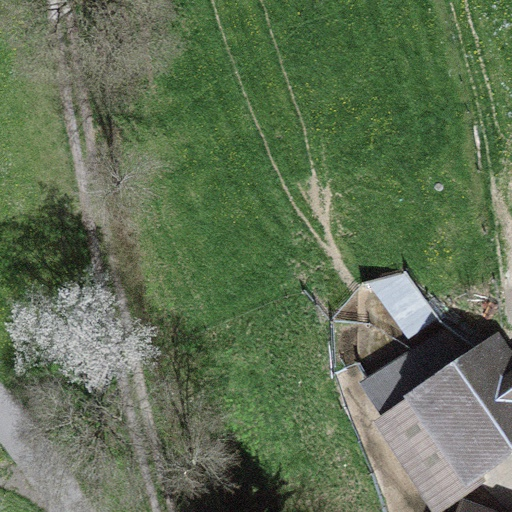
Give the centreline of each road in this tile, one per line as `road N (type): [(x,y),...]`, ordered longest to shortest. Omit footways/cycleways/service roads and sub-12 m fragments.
road 1 (track): [(161,511),(57,0)]
road 2 (unclassified): [(0,411),(67,511)]
